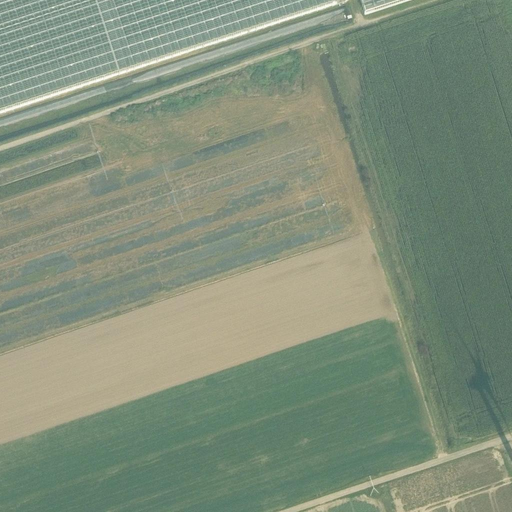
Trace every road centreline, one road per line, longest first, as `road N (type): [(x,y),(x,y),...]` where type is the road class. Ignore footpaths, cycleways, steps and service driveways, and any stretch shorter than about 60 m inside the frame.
road 1 (track): [(443,0),(0,149)]
road 2 (track): [(300,511),(511,439)]
